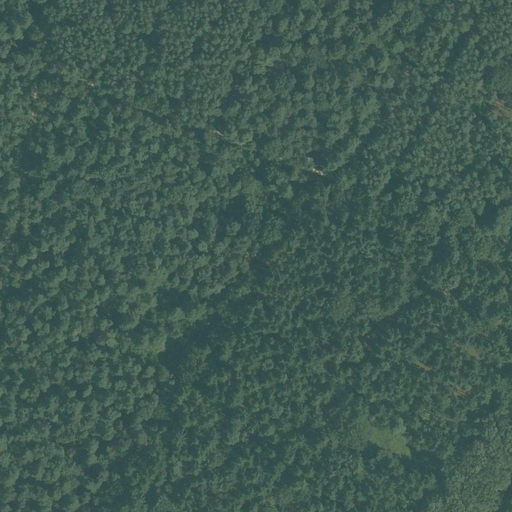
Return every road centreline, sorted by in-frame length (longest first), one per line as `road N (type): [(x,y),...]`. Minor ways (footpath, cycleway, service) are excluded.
road 1 (track): [(42,55),(0,303)]
road 2 (track): [(279,0),(309,121),(308,168)]
